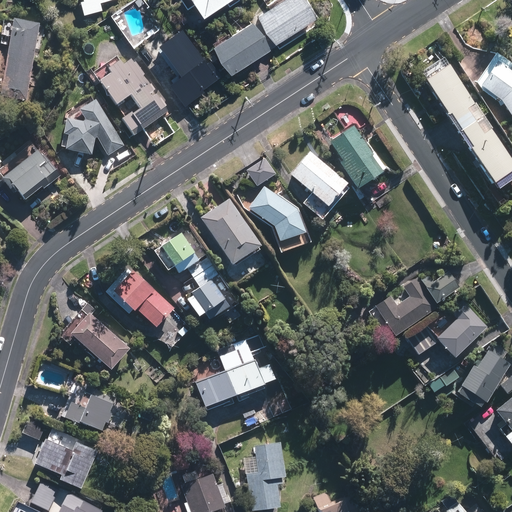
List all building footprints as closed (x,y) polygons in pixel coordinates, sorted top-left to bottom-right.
[(100,7),(98,0),(84,0),(85,0),(81,1),(84,12),(100,7)] [(187,0),(199,18),(225,0),(187,0)] [(302,0),(285,0),(260,16),(275,40),(312,17),(302,0)] [(37,24),(13,20),(1,95),(24,99),(37,24)] [(251,22),(215,46),(231,71),(267,47),(251,22)] [(205,65),(180,31),(160,45),(182,74),(170,82),(185,102),(202,90),(200,87),(218,74),(209,62),(205,65)] [(511,72),(511,71),(511,67),(511,66),(511,65),(497,55),(477,83),(480,86),(481,86),(502,101),(511,115),(511,72)] [(511,163),(443,60),(421,74),(497,188),(511,178),(511,163)] [(164,111),(130,62),(123,67),(119,62),(109,69),(113,74),(101,82),(115,102),(130,92),(141,108),(124,120),(133,133),(164,111)] [(81,123),(66,121),(64,133),(69,134),(66,149),(90,154),(93,138),(96,137),(107,154),(122,144),(95,102),(80,111),(86,120),(81,123)] [(355,128),(332,142),(361,186),(383,172),(355,128)] [(35,150),(1,179),(13,193),(15,191),(23,201),(40,187),(42,190),(57,177),(35,150)] [(309,156),(293,174),(327,204),(343,186),(309,156)] [(263,160),(244,169),(254,188),(272,178),(263,160)] [(270,226),(276,242),(300,235),(292,212),(262,191),(248,210),(270,226)] [(227,202),(202,219),(232,263),(257,247),(227,202)] [(180,236),(163,247),(179,271),(195,260),(180,236)] [(133,274),(117,292),(155,326),(171,308),(133,274)] [(426,275),(377,308),(395,334),(458,291),(448,277),(434,287),(426,275)] [(211,283),(194,295),(208,317),(226,306),(211,283)] [(419,352),(437,340),(454,358),(485,328),(462,304),(452,314),(458,319),(446,331),(437,318),(409,337),(419,352)] [(87,316),(71,335),(109,368),(126,350),(87,316)] [(464,388),(460,395),(480,407),(506,366),(487,354),(478,368),(475,366),(462,387),(464,388)] [(253,363),(196,384),(204,405),(271,381),(266,368),(257,372),(253,363)] [(511,377),(501,386),(508,393),(511,389),(511,377)] [(76,384),(63,415),(100,430),(113,399),(76,384)] [(511,401),(495,416),(511,437),(511,401)] [(46,424),(28,417),(22,433),(39,440),(46,424)] [(80,491),(96,455),(75,445),(72,451),(44,439),(33,463),(63,477),(60,482),(80,491)] [(283,482),(278,445),(256,448),(259,473),(248,474),(253,511),(276,508),(273,483),(283,482)] [(210,477),(183,486),(191,511),(215,511),(214,509),(221,507),(210,477)] [(59,493),(38,484),(30,502),(52,511),(59,493)] [(102,511),(66,493),(55,511),(102,511)] [(345,511),(341,501),(320,510),(320,511),(345,511)]
